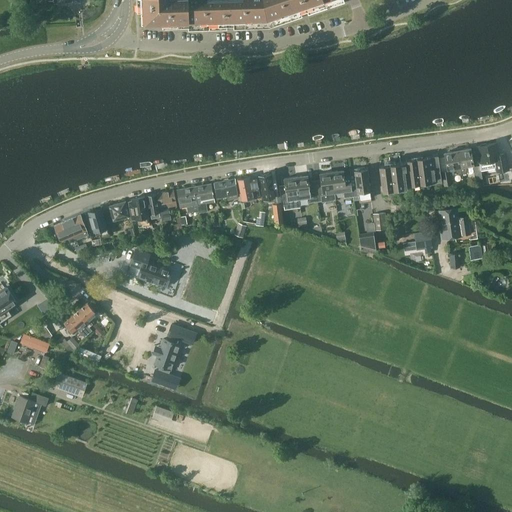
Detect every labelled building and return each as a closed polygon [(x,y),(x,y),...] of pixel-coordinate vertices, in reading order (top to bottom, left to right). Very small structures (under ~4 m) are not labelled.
[(344,3),(343,0),(224,0),(225,0),(207,1),(207,0),(168,0),(169,1),(163,1),(162,0),(141,0),(142,22),(162,21),(162,30),(188,29),(188,31),(227,30),(227,22),(233,21),(233,30),(269,29),(302,17),(299,9),(305,7),(308,15),(344,3)] [(507,169),(506,166),(504,153),(497,155),(495,143),(486,144),(485,144),(480,145),(479,146),(476,146),(479,162),(494,159),(496,171),(507,169)] [(456,150),(461,173),(466,172),(465,165),(473,164),(470,147),(456,150)] [(461,173),(456,150),(443,152),(446,169),(454,167),(455,174),(461,173)] [(379,165),(382,189),(403,186),(403,184),(408,183),(409,186),(441,182),(437,155),(406,160),(406,161),(379,165)] [(479,165),(472,166),(474,179),(481,178),(479,165)] [(350,175),(353,196),(359,195),(359,192),(369,191),(367,177),(368,176),(367,167),(356,168),(357,170),(354,171),(355,174),(350,175)] [(353,196),(350,175),(344,176),(343,170),(331,172),(334,193),(343,192),(344,197),(353,196)] [(448,171),(441,172),(443,185),(450,183),(448,171)] [(270,172),(258,175),(264,202),(275,200),(275,202),(281,201),(279,187),(274,188),(272,180),(272,181),(270,172)] [(314,180),(317,201),(324,200),(324,203),(331,201),(335,201),(331,172),(320,173),(320,179),(314,180)] [(296,176),(298,198),(307,197),(308,202),(317,201),(314,180),(308,181),(308,175),(296,176)] [(243,178),(237,179),(240,195),(240,198),(241,202),(254,200),(254,197),(260,195),(257,179),(250,180),(249,176),(247,177),(246,176),(243,176),(243,178)] [(284,184),(279,184),(279,187),(281,201),(281,206),(283,206),(284,209),(300,207),(298,198),(296,176),(284,178),(284,184)] [(234,178),(214,182),(216,197),(226,195),(227,199),(237,197),(236,193),(237,193),(234,178)] [(207,212),(206,203),(213,202),(210,183),(194,186),(198,210),(198,213),(207,212)] [(194,186),(176,189),(180,207),(187,206),(188,212),(198,210),(194,186)] [(170,219),(168,207),(176,205),(173,190),(156,193),(161,220),(170,219)] [(155,193),(146,195),(151,219),(160,217),(155,193)] [(132,201),(129,201),(129,203),(131,214),(132,218),(135,218),(138,217),(138,218),(139,219),(139,220),(140,221),(140,222),(141,222),(142,223),(143,224),(144,224),(145,225),(146,225),(147,225),(148,225),(149,225),(148,214),(146,209),(144,196),(133,198),(132,199),(132,201)] [(105,214),(107,222),(129,216),(125,200),(108,205),(110,212),(105,214)] [(275,220),(277,221),(283,223),(280,203),(273,204),(275,220)] [(101,231),(108,229),(102,207),(101,207),(102,208),(88,212),(93,232),(94,232),(94,231),(98,230),(100,229),(101,231)] [(440,227),(441,238),(461,235),(461,234),(468,233),(466,217),(457,218),(456,208),(439,210),(442,226),(440,227)] [(374,231),(386,229),(384,213),(372,214),(374,231)] [(59,238),(68,243),(87,234),(80,215),(54,226),(59,238)] [(238,223),(233,235),(241,238),(246,226),(238,223)] [(429,231),(414,233),(416,249),(424,248),(425,253),(431,252),(430,247),(432,247),(429,231)] [(375,239),(375,232),(358,234),(360,246),(377,250),(375,239)] [(481,246),(468,247),(470,259),(472,259),(482,258),(481,246)] [(136,249),(130,265),(140,268),(138,276),(158,283),(166,286),(171,270),(164,267),(147,261),(149,254),(136,249)] [(449,254),(450,268),(460,267),(459,253),(449,254)] [(0,313),(15,303),(15,300),(7,288),(4,287),(0,289),(0,313)] [(77,311),(89,324),(92,322),(90,319),(96,313),(87,303),(77,311)] [(77,311),(66,321),(75,332),(79,328),(86,335),(93,329),(89,324),(77,311)] [(29,327),(33,332),(43,325),(39,320),(29,327)] [(102,331),(94,321),(89,324),(93,329),(98,335),(102,331)] [(155,369),(152,380),(162,383),(165,373),(168,374),(169,369),(170,369),(179,344),(180,339),(192,343),(196,333),(172,324),(168,335),(171,336),(169,340),(163,338),(160,347),(158,346),(155,354),(157,355),(154,363),(160,366),(158,370),(155,369)] [(22,334),(19,343),(46,353),(50,345),(22,334)] [(14,352),(19,341),(12,338),(8,350),(14,352)] [(77,344),(71,338),(67,342),(64,338),(59,343),(68,352),(77,344)] [(101,356),(81,348),(77,355),(97,364),(101,356)] [(49,357),(44,355),(40,366),(45,368),(49,357)] [(58,373),(54,385),(82,395),(87,383),(58,373)] [(45,406),(48,398),(32,392),(29,400),(19,396),(12,417),(27,422),(34,402),(45,406)] [(126,413),(132,415),(138,399),(132,397),(126,413)] [(174,412),(156,405),(152,417),(170,424),(174,412)]
